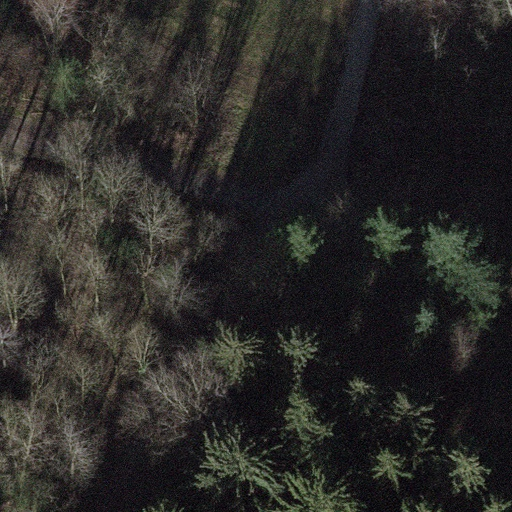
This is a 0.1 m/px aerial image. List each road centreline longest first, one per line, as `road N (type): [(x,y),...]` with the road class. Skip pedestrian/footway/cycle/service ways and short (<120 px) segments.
road 1 (track): [(511,282),(0,128)]
road 2 (track): [(368,0),(320,224)]
